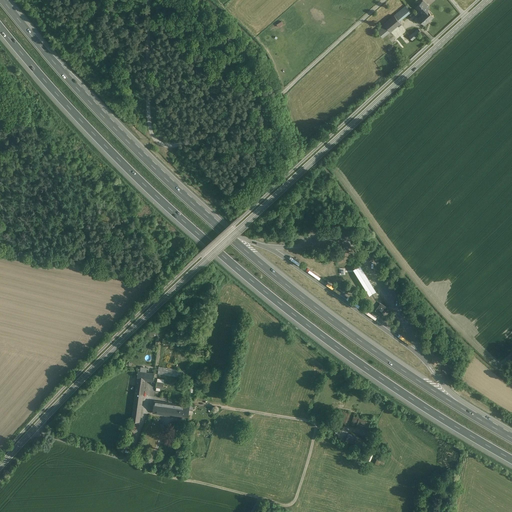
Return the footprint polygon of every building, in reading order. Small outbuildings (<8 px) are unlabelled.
[(423,1),(416,7),(422,14),(427,9),(429,7),(423,1)] [(406,6),(394,15),(399,21),(411,12),(406,6)] [(422,14),(418,18),(424,25),(426,23),(433,16),(427,9),(422,14)] [(399,21),(394,15),(385,23),(384,24),(390,31),(401,23),(399,21)] [(384,24),(376,30),(383,38),(390,31),(384,24)] [(418,29),(409,36),(412,40),(421,32),(418,29)] [(406,32),(397,39),(408,53),(417,46),(412,40),(409,36),(406,32)] [(386,309),(381,305),(377,311),(382,315),(386,309)] [(184,370),(159,367),(158,374),(183,377),(184,370)] [(155,373),(138,370),(137,379),(132,420),(140,421),(145,380),(154,381),(155,373)] [(170,415),(170,414),(183,416),(188,417),(190,406),(154,401),(152,413),(170,415)] [(349,413),(343,411),(339,423),(346,425),(349,413)] [(348,435),(346,441),(363,447),(362,450),(368,452),(371,444),(348,435)] [(365,459),(369,461),(376,443),(372,442),(368,452),(365,459)]
